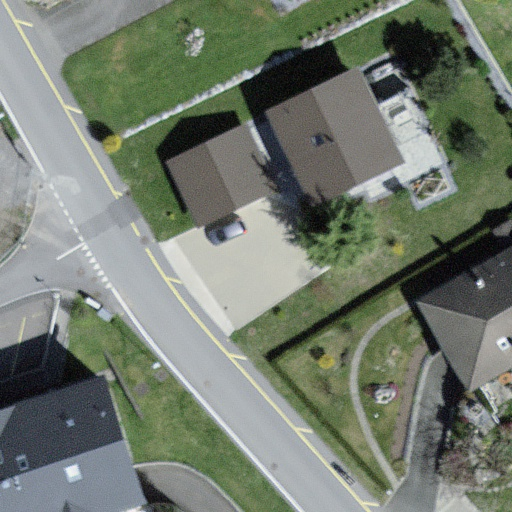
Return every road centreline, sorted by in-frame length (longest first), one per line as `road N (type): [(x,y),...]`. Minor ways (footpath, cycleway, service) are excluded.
road 1 (unclassified): [(333,511),(112,254)]
road 2 (unclassified): [(112,254),(0,49)]
road 3 (unclassified): [(0,298),(112,254)]
